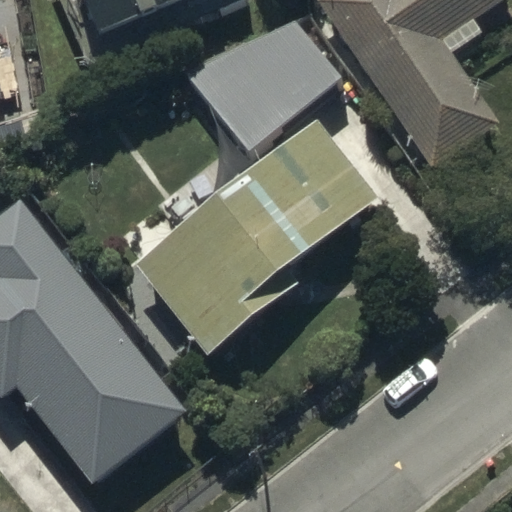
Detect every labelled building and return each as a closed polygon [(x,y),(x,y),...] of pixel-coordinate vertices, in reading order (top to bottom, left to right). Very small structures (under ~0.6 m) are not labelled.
[(243,0),(62,0),(90,67),(243,0)] [(319,0),(315,3),(436,170),(499,124),(450,56),(480,34),(470,20),(498,0),(319,0)] [(343,79),(294,22),(180,75),(251,158),(343,79)] [(378,199),(317,121),(134,266),(207,358),(301,283),(289,269),(378,199)] [(0,217),(0,396),(2,399),(14,389),(90,486),(185,412),(21,201),(0,217)]
